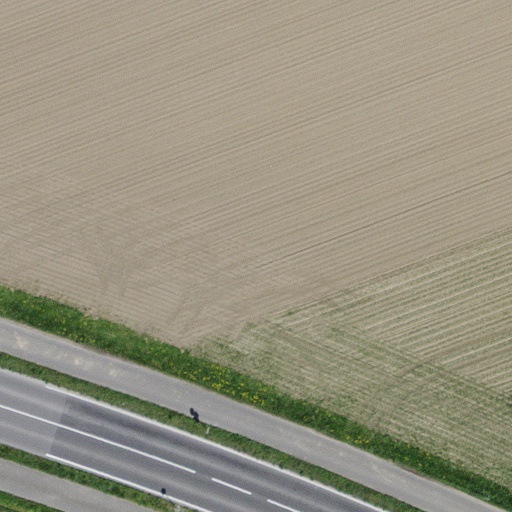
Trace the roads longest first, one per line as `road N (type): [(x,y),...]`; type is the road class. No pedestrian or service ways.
road 1 (track): [(465,511),(284,434),(0,335)]
road 2 (primary): [(0,403),(197,471),(288,511)]
